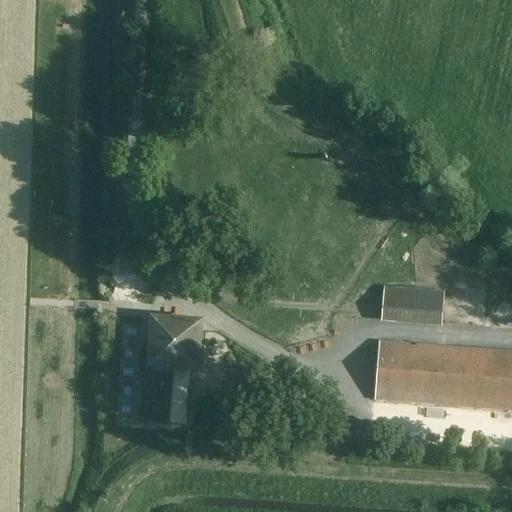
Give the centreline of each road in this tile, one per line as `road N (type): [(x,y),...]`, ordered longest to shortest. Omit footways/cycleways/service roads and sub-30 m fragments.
road 1 (track): [(141,0),(135,217),(169,282),(274,359),(316,371),(355,409),(511,422)]
road 2 (track): [(108,511),(114,499),(193,458),(511,468)]
road 3 (track): [(406,212),(288,118),(244,67),(218,0)]
road 4 (track): [(511,317),(406,212)]
road 5 (track): [(511,281),(406,212)]
